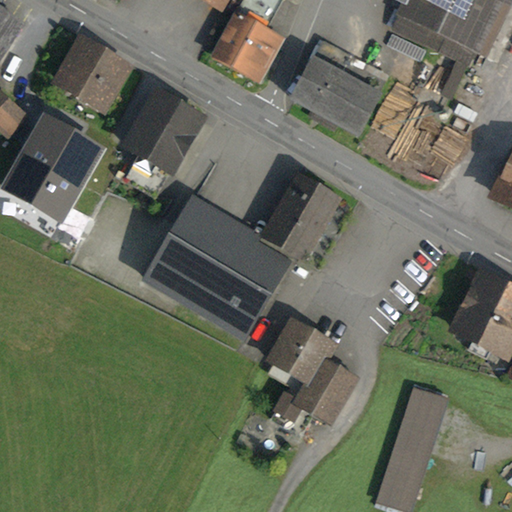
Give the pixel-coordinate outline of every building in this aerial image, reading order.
[(404,0),(395,21),(484,61),(511,0),(404,0)] [(0,43),(14,21),(0,12),(0,43)] [(279,37),(237,16),(216,57),(258,78),(279,37)] [(99,108),(126,64),(83,39),(57,83),(99,108)] [(381,94),(314,57),(293,96),(360,132),(381,94)] [(198,119),(156,94),(128,141),(170,166),(198,119)] [(108,146),(44,108),(27,135),(91,174),(108,146)] [(511,152),(488,205),(511,216),(511,152)] [(268,231),(305,252),(335,199),(298,178),(268,231)] [(245,331),(286,256),(192,205),(151,280),(245,331)] [(507,351),(511,340),(511,290),(481,277),(458,328),(507,351)] [(336,344),(292,322),(272,361),(309,380),(296,406),(331,424),(355,378),(326,363),(336,344)] [(413,511),(445,408),(413,398),(378,511),(380,511),(413,511)]
